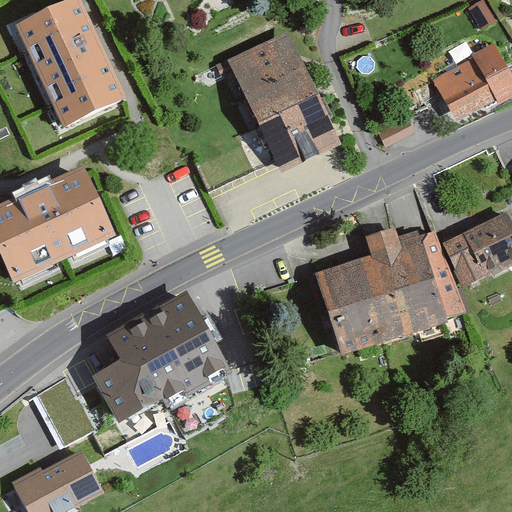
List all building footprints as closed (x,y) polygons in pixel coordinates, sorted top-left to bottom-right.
[(81,0),(13,30),(59,134),(127,104),(81,0)] [(342,150),(288,36),(228,63),(281,178),(342,150)] [(498,109),(511,101),(511,78),(493,44),(471,57),(473,60),(433,82),(456,125),(495,103),(498,109)] [(0,266),(10,289),(116,243),(85,174),(0,210),(0,266)] [(511,271),(511,217),(511,216),(444,248),(466,294),(511,271)] [(372,260),(314,280),(343,362),(464,320),(434,234),(401,245),(397,232),(366,242),(372,260)] [(195,303),(188,291),(107,334),(120,359),(86,377),(119,440),(239,376),(229,358),(245,350),(214,293),(195,303)] [(40,471),(12,485),(25,511),(79,511),(104,499),(81,455),(42,475),(40,471)]
